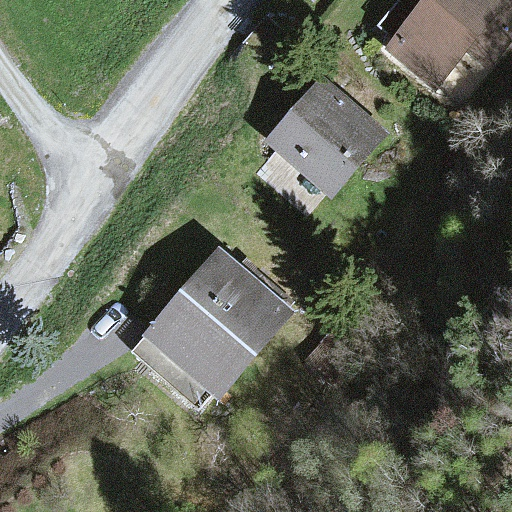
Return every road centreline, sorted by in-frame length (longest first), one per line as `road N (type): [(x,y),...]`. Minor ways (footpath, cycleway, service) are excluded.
road 1 (residential): [(246,0),(117,173)]
road 2 (residential): [(117,173),(0,330)]
road 3 (residential): [(117,173),(0,60)]
